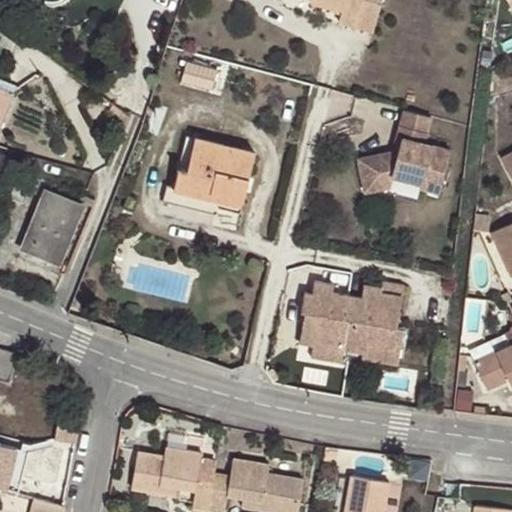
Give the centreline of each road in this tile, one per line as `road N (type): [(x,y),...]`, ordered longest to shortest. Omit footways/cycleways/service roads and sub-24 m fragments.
road 1 (unclassified): [(511,444),(318,419),(105,356)]
road 2 (residential): [(77,511),(105,356)]
